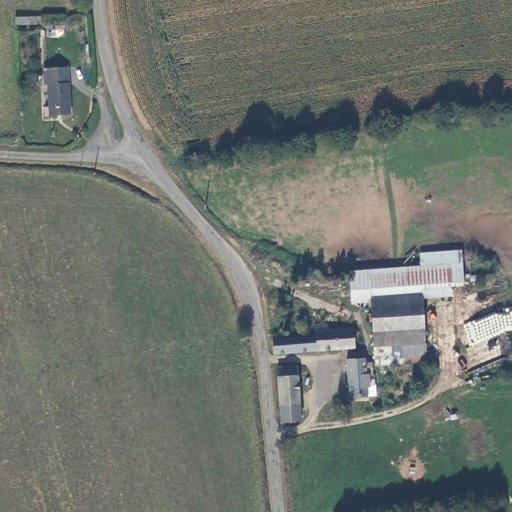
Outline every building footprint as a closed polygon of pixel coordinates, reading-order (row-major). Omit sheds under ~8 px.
[(44,24),(44,15),(16,14),(16,23),(44,24)] [(68,112),(67,64),(43,65),(43,81),(48,81),(49,111),(68,112)] [(463,258),(462,246),(418,250),(419,262),(463,258)] [(419,262),(350,272),(353,297),(374,295),(424,289),(453,287),(452,278),(465,277),(463,258),(419,262)] [(424,289),(374,295),(377,329),(427,323),(424,289)] [(511,305),(463,325),(471,346),(511,329),(511,305)] [(315,331),(272,336),(274,352),(356,345),(355,329),(328,332),(327,319),(314,321),(315,331)] [(381,362),(431,358),(427,323),(377,329),(381,362)] [(346,357),(349,395),(369,394),(368,383),(379,382),(378,371),(376,371),(374,359),(371,359),(370,354),(346,357)] [(278,364),(282,418),(300,418),(296,363),(278,364)] [(379,382),(368,383),(369,394),(379,393),(379,382)]
